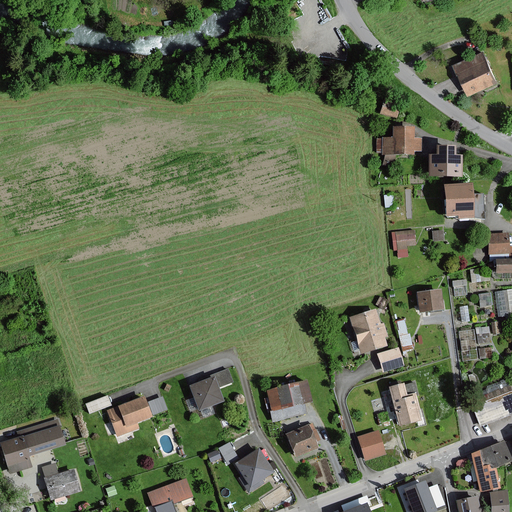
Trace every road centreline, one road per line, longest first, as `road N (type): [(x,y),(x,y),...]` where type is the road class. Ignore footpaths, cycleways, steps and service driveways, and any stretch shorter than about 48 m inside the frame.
road 1 (residential): [(306,509),(256,427),(232,355),(136,385)]
road 2 (residential): [(511,149),(402,74),(343,0)]
road 3 (residential): [(306,509),(443,455)]
road 4 (track): [(465,447),(446,317)]
